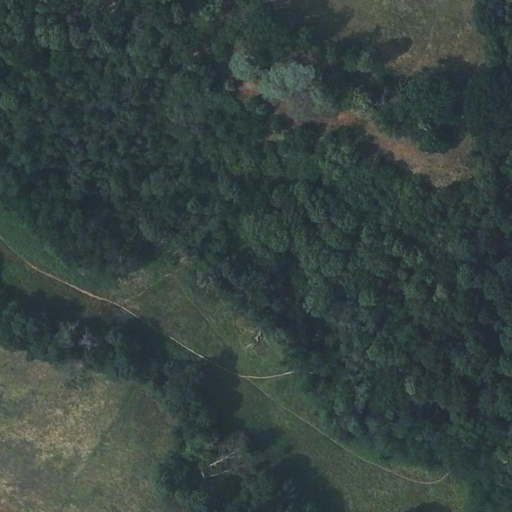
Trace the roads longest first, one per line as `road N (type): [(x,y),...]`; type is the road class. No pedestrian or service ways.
road 1 (track): [(511,459),(238,273),(175,263),(150,223),(0,107)]
road 2 (track): [(96,181),(303,202),(412,258),(460,247),(490,208),(511,148),(505,41),(489,35)]
